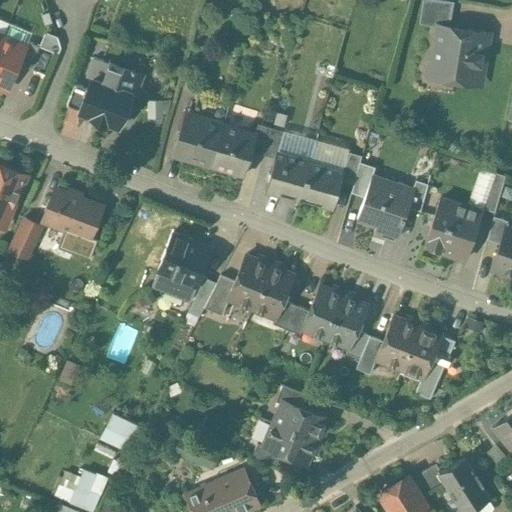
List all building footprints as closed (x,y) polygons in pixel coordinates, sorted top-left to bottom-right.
[(453,1),(444,0),(422,0),(419,22),(439,26),(439,25),(449,26),(453,1)] [(449,26),(439,25),(439,26),(433,59),(427,64),(426,71),(430,76),(437,78),(443,73),(457,75),(456,79),(477,83),(480,66),(484,67),(486,53),(483,48),(486,32),(449,26)] [(25,47),(2,37),(0,41),(0,83),(8,87),(19,64),(26,47),(25,47)] [(39,46),(28,41),(25,47),(26,47),(19,64),(30,68),(39,46)] [(106,47),(89,41),(80,64),(81,64),(76,81),(77,81),(68,105),(81,110),(101,60),(102,60),(106,47)] [(147,56),(128,51),(122,68),(137,75),(142,62),(145,63),(147,56)] [(102,60),(101,60),(81,110),(118,125),(130,95),(130,94),(137,75),(122,68),(102,60)] [(149,100),(148,116),(167,116),(168,100),(149,100)] [(222,124),(187,113),(174,153),(210,164),(222,124)] [(255,134),(222,124),(210,164),(244,175),(251,151),(256,134),(255,134)] [(271,127),(258,124),(255,134),(256,134),(251,151),(263,154),(271,127)] [(284,131),(271,127),(263,154),(275,157),(277,152),(278,152),(284,131)] [(361,155),(348,151),(342,170),(343,170),(341,179),(354,183),(357,170),(361,155)] [(278,152),(277,152),(275,157),(266,190),(298,198),(309,161),(278,152)] [(342,170),(309,161),(298,198),(300,199),(301,195),(304,195),(323,200),(322,205),(333,208),(341,179),(343,170),(342,170)] [(26,175),(0,163),(0,224),(4,226),(26,175)] [(372,175),(357,170),(354,183),(351,192),(365,197),(372,175)] [(504,175),(493,171),(489,186),(481,207),(494,212),(504,175)] [(412,189),(372,175),(365,197),(358,217),(383,226),(382,230),(398,235),(408,207),(414,189),(412,189)] [(428,183),(416,179),(412,189),(414,189),(408,207),(420,211),(428,183)] [(100,205),(57,188),(44,220),(59,226),(58,228),(71,233),(72,231),(88,237),(100,205)] [(481,211),(440,197),(424,244),(465,259),(481,211)] [(24,216),(9,249),(27,258),(43,225),(24,216)] [(509,221),(493,216),(487,239),(500,243),(506,226),(507,226),(509,221)] [(511,228),(507,226),(506,226),(500,243),(492,268),(511,274),(511,228)] [(193,240),(174,232),(152,285),(190,300),(196,285),(210,251),(191,243),(193,240)] [(270,264),(246,254),(235,280),(227,298),(229,298),(251,308),(270,264)] [(294,273),(270,264),(251,308),(275,318),(276,318),(283,299),(294,273)] [(235,280),(221,273),(216,282),(204,306),(222,314),(229,298),(227,298),(235,280)] [(206,277),(188,312),(199,317),(204,306),(216,282),(206,277)] [(344,294),(320,284),(309,310),(301,329),(302,329),(325,339),(344,294)] [(368,304),(344,294),(325,339),(348,348),(349,349),(357,330),(368,304)] [(296,305),(283,299),(276,318),(275,318),(272,323),(286,329),(296,305)] [(296,305),(286,329),(300,334),(302,329),(301,329),(309,310),(296,305)] [(383,341),(375,359),(376,360),(399,369),(418,325),(394,315),(383,341)] [(442,335),(418,325),(399,369),(422,379),(423,379),(431,361),(444,366),(448,364),(451,358),(449,354),(447,353),(436,348),(442,335)] [(455,333),(445,328),(442,335),(436,348),(447,353),(455,333)] [(370,335),(357,330),(349,349),(348,348),(346,354),(360,359),(370,335)] [(360,359),(356,369),(370,374),(376,360),(375,359),(383,341),(370,335),(360,359)] [(431,361),(423,379),(422,379),(416,394),(430,400),(444,366),(431,361)] [(307,393),(283,383),(277,397),(282,399),(283,398),(301,406),(307,393)] [(301,406),(283,398),(282,399),(273,422),(317,441),(327,417),(301,406)] [(511,408),(507,413),(509,415),(492,429),(511,453),(511,408)] [(124,448),(135,421),(109,411),(98,438),(124,448)] [(317,441),(273,422),(263,445),(262,446),(281,454),(307,465),(317,441)] [(218,455),(179,439),(173,454),(212,470),(218,455)] [(281,454),(262,446),(263,445),(257,443),(251,457),(275,467),(281,454)] [(473,475),(464,459),(440,472),(438,474),(445,484),(461,511),(471,511),(473,511),(492,511),(493,510),(489,502),(489,501),(481,487),(482,487),(475,474),(473,475)] [(440,472),(436,465),(410,480),(420,498),(445,484),(438,474),(440,472)] [(79,474),(65,468),(54,495),(94,511),(108,476),(82,466),(79,474)] [(245,470),(185,496),(192,511),(246,511),(260,506),(245,470)] [(409,478),(380,494),(390,511),(395,509),(396,511),(428,511),(410,480),(409,478)]
